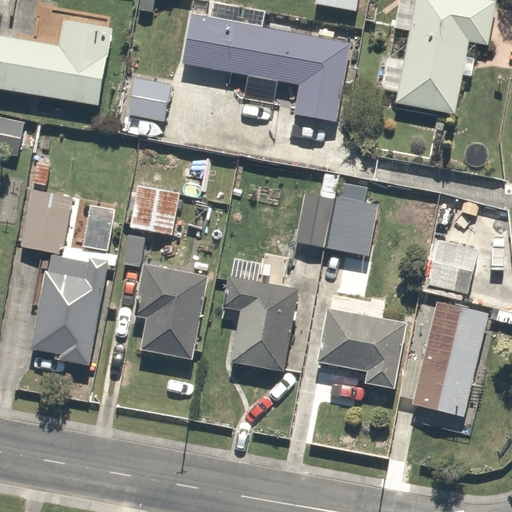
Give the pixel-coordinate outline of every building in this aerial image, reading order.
[(361,0),(315,0),(315,9),(360,13),(361,0)] [(488,48),(497,5),(473,0),(418,0),(397,102),(456,114),(470,45),(488,48)] [(339,127),(354,44),(193,15),(184,64),(299,85),(293,119),(339,127)] [(0,93),(101,112),(116,31),(65,21),(60,48),(0,36),(0,93)] [(169,84),(132,79),(125,137),(162,141),(169,84)] [(22,128),(0,124),(0,159),(16,162),(22,128)] [(147,231),(171,233),(175,191),(135,187),(129,256),(145,257),(147,231)] [(376,206),(333,198),(323,251),(367,259),(376,206)] [(438,244),(428,286),(456,292),(454,301),(495,310),(506,260),(438,244)] [(88,367),(106,267),(92,265),(52,258),(36,350),(61,354),(60,362),(88,367)] [(208,279),(143,267),(133,317),(146,319),(140,351),(192,361),(208,279)] [(282,372),(298,290),(229,277),(223,307),(242,311),(233,362),(282,372)] [(466,418),(489,317),(433,305),(410,405),(466,418)] [(411,324),(327,309),(317,363),(359,370),(356,385),(399,393),(411,324)]
